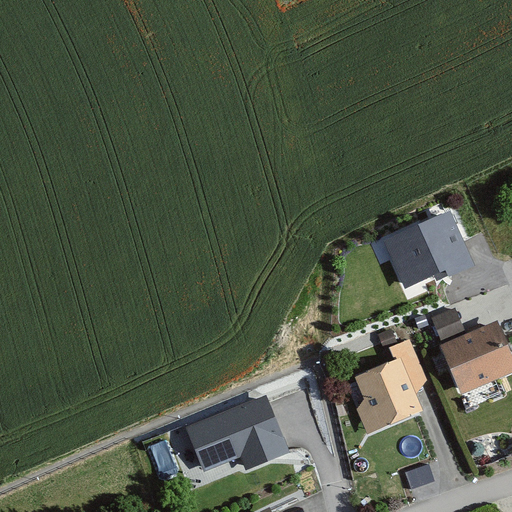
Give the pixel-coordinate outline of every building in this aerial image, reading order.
[(450,207),(380,236),(399,284),(435,269),(440,280),(474,266),(450,207)] [(454,308),(431,318),(442,343),(465,333),(454,308)] [(511,373),(511,355),(497,321),(440,345),(461,395),(511,373)] [(389,355),(350,371),(360,397),(354,407),(363,429),(413,410),(404,386),(419,380),(403,341),(386,348),(389,355)] [(286,454),(265,402),(191,431),(206,470),(242,457),(247,470),(286,454)]
